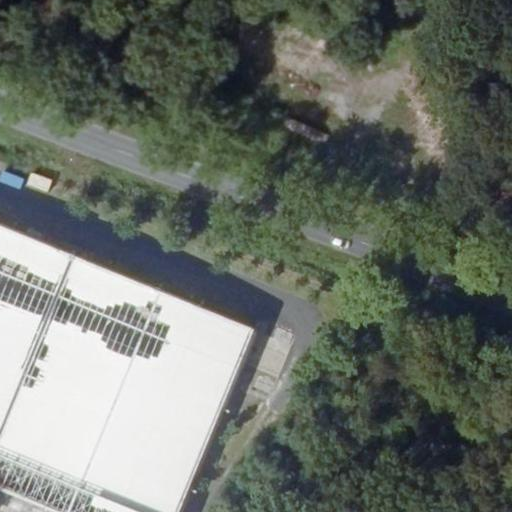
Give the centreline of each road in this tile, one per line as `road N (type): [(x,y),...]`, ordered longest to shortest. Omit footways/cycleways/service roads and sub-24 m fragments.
road 1 (secondary): [(0,114),(511,306)]
road 2 (track): [(453,0),(311,233)]
